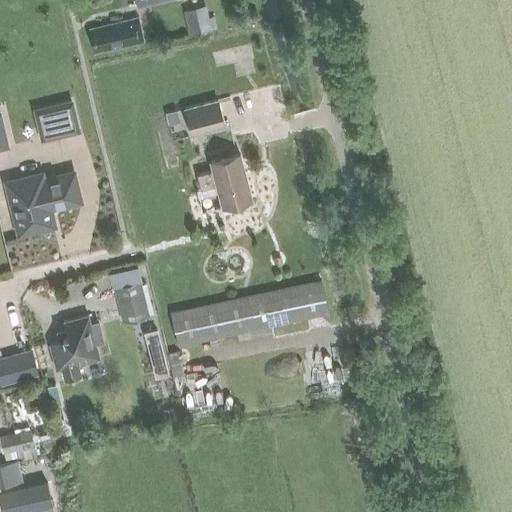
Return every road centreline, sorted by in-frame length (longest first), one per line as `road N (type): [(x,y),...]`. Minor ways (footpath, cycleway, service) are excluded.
road 1 (unclassified): [(431,511),(306,0)]
road 2 (residential): [(0,283),(126,253)]
